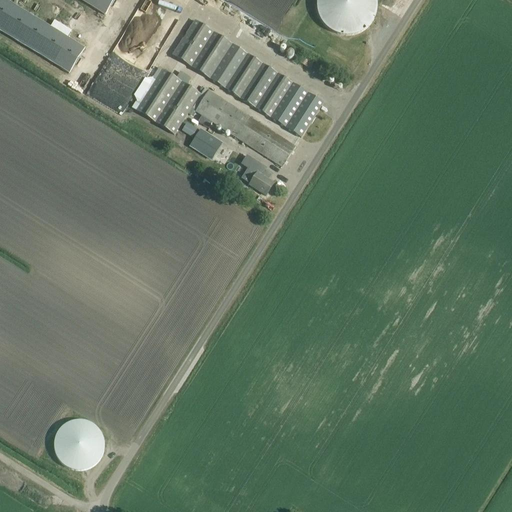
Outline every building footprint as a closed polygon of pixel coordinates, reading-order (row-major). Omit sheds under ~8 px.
[(3,0),(0,0),(0,32),(69,74),(85,49),(3,0)] [(79,0),(105,16),(114,0),(79,0)] [(316,0),(317,1),(316,5),(316,8),(317,12),(318,15),(319,19),(321,22),(323,25),(325,27),(328,30),(331,32),(334,33),(337,35),(341,36),(344,36),(348,36),(352,36),(355,35),(358,34),(362,32),(365,30),(367,28),(370,25),(372,22),(374,19),(375,16),(376,12),(377,9),(377,5),(376,2),(375,0),(316,0)] [(301,139),(323,105),(194,23),(172,57),(301,139)] [(88,61),(83,74),(80,72),(76,82),(85,86),(94,64),(88,61)] [(120,114),(144,72),(138,69),(114,111),(120,114)] [(109,81),(103,79),(94,105),(106,109),(119,72),(113,70),(109,81)] [(174,135),(201,95),(163,71),(137,111),(174,135)] [(188,86),(190,82),(180,75),(177,79),(188,86)] [(283,169),(296,148),(209,92),(196,113),(283,169)] [(197,132),(186,125),(181,132),(192,140),(197,132)] [(212,161),(222,144),(200,130),(189,146),(212,161)] [(179,141),(173,150),(194,166),(201,158),(179,141)] [(268,181),(272,175),(265,170),(261,177),(257,174),(249,186),(266,197),(274,185),(268,181)] [(241,189),(237,195),(250,204),(254,199),(241,189)] [(82,424),(77,424),(73,424),(69,425),(65,427),(61,430),(58,433),(55,436),(54,440),(52,445),(52,449),(52,453),(54,458),(55,462),(58,465),(61,468),(65,471),(69,473),(73,474),(77,474),(82,474),(86,473),(90,471),(94,468),(97,465),(99,462),(101,458),(102,453),(103,449),(102,445),(101,440),(99,436),(97,433),(94,430),(90,427),(86,425),(82,424)]
